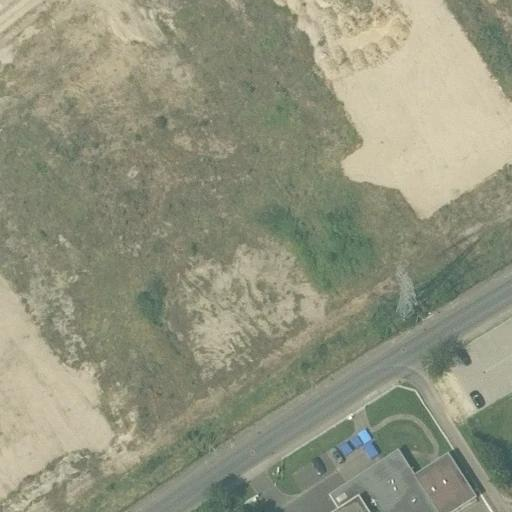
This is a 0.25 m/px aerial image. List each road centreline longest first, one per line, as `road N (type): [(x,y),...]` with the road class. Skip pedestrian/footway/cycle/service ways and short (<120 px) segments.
road 1 (unclassified): [(167,511),(402,354),(511,292)]
road 2 (track): [(402,354),(503,511)]
